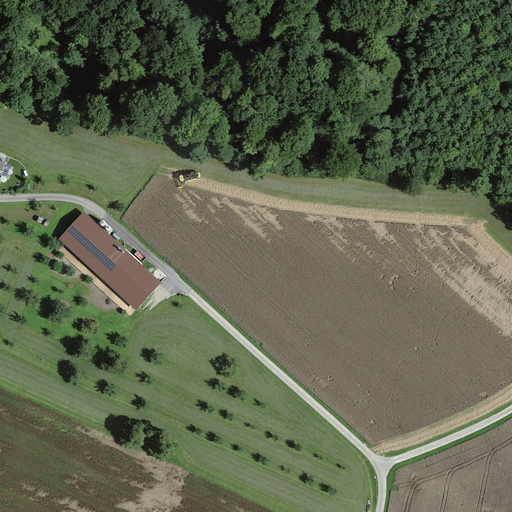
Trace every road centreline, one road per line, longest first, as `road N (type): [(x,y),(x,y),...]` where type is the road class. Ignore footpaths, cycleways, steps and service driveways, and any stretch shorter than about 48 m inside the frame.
road 1 (track): [(0,197),(95,207),(385,467)]
road 2 (track): [(378,511),(385,467),(511,411)]
